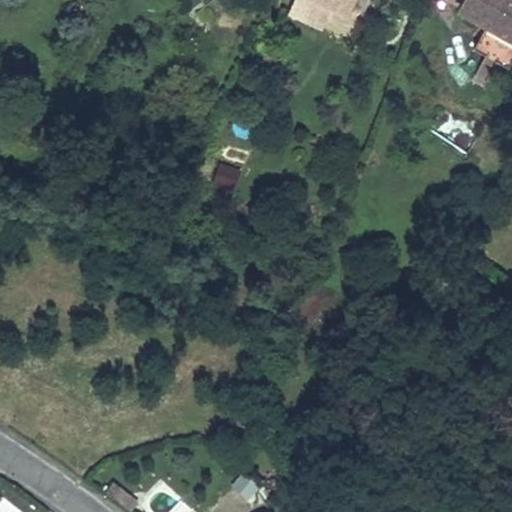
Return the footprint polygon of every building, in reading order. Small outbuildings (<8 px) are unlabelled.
[(384,0),(322,0),(315,14),(349,30),(358,11),(375,19),(384,0)] [(511,0),(482,0),(474,17),(499,29),(511,35),(511,0)] [(511,35),(499,29),(488,52),(511,63),(511,35)] [(251,499),(262,484),(245,471),(233,486),(251,499)] [(190,511),(163,478),(139,497),(151,511),(190,511)] [(115,482),(105,495),(125,511),(129,511),(138,502),(115,482)]
